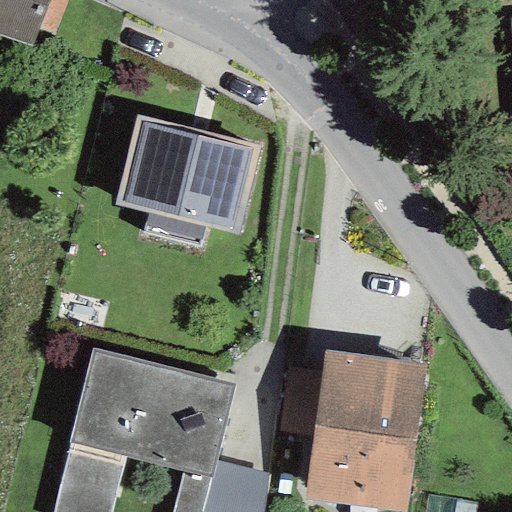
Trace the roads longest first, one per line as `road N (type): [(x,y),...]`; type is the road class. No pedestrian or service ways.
road 1 (residential): [(511,366),(321,101),(223,16),(185,0)]
road 2 (unknown): [(350,141),(318,313)]
